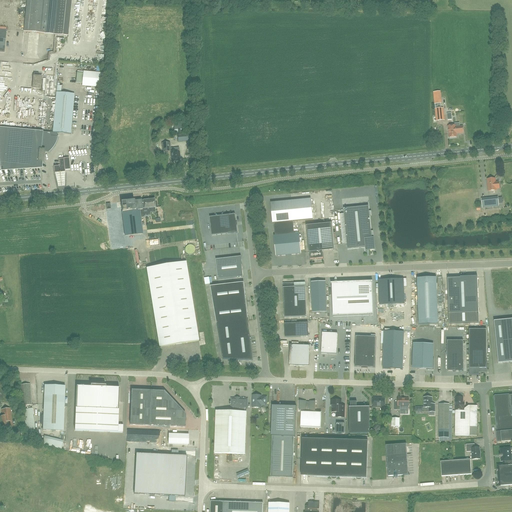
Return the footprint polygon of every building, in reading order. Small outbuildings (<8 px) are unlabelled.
[(54,34),(57,0),(26,0),(24,31),(54,34)] [(57,0),(54,34),(68,35),(71,0),(57,0)] [(82,86),(101,88),(102,73),(83,72),(83,74),(77,73),(76,83),(82,84),(82,86)] [(41,90),(42,77),(33,76),(32,89),(41,90)] [(56,93),(53,132),(57,133),(71,134),(71,129),(74,94),(61,93),(61,86),(57,86),(56,93)] [(436,121),(444,120),(443,108),(435,109),(436,121)] [(184,121),(173,122),(174,127),(177,127),(178,130),(184,129),(184,121)] [(455,126),(448,127),(449,138),(456,137),(456,134),(463,133),(462,126),(460,127),(459,127),(458,124),(455,124),(455,126)] [(52,133),(0,128),(0,167),(2,167),(2,169),(19,168),(24,167),(24,168),(40,167),(41,162),(42,162),(44,162),(45,151),(49,152),(48,152),(49,153),(50,152),(52,150),(53,148),(55,145),(56,143),(57,141),(58,138),(58,136),(58,137),(57,137),(57,133),(53,132),(52,133)] [(197,133),(177,135),(178,143),(189,142),(194,141),(194,138),(197,137),(197,133)] [(179,158),(180,158),(179,148),(170,148),(170,143),(162,143),(163,152),(171,152),(172,158),(173,158),(173,162),(179,162),(179,158)] [(70,171),(69,164),(69,158),(59,159),(60,166),(54,166),(54,173),(65,172),(65,170),(70,170),(70,171),(71,171),(70,171)] [(65,172),(54,173),(58,188),(64,187),(65,172)] [(496,189),(499,189),(498,182),(495,183),(495,179),(487,180),(488,191),(496,191),(496,189)] [(482,208),(498,206),(497,197),(481,199),(482,208)] [(147,204),(144,204),(145,211),(147,211),(147,209),(157,208),(156,203),(154,203),(154,199),(146,200),(147,204)] [(134,201),(121,203),(121,207),(125,236),(126,236),(141,234),(142,234),(142,229),(141,225),(140,217),(143,217),(143,216),(142,210),(142,209),(143,209),(143,211),(145,211),(144,204),(147,204),(146,200),(143,201),(141,201),(141,200),(134,201)] [(274,223),(275,236),(294,234),(293,221),(291,201),(271,203),(273,223),(274,223)] [(372,238),(371,237),(369,207),(344,209),(347,249),(365,247),(365,250),(374,249),(372,238)] [(235,215),(210,217),(212,236),(231,234),(237,233),(235,215)] [(323,258),(322,251),(322,250),(333,249),(333,250),(334,250),(332,224),(306,226),(309,253),(310,260),(314,259),(316,258),(317,259),(323,258)] [(299,234),(294,234),(275,236),(274,236),(276,256),(301,254),(299,234)] [(159,239),(150,240),(151,248),(159,247),(159,239)] [(216,260),(218,280),(243,277),(241,257),(216,260)] [(159,347),(198,341),(186,261),(146,268),(159,347)] [(479,323),(477,277),(475,277),(475,278),(462,278),(462,277),(460,277),(460,278),(447,279),(449,324),(479,323)] [(436,278),(436,279),(417,280),(417,278),(419,325),(438,324),(436,278)] [(403,279),(378,280),(379,305),(404,304),(404,286),(406,286),(406,279),(403,279)] [(311,282),(312,313),(326,312),(325,282),(324,282),(320,283),(320,282),(311,282)] [(332,284),(333,317),(373,315),(372,283),(372,282),(371,282),(359,283),(353,283),(349,283),(343,284),(332,284)] [(248,321),(244,283),(210,287),(223,360),(253,361),(250,334),(242,335),(241,322),(248,321)] [(305,287),(294,287),(294,285),(292,285),(291,285),(291,283),(283,284),(284,318),(307,317),(305,287)] [(511,319),(494,321),(498,363),(511,362),(511,319)] [(308,323),(284,324),(285,337),(308,336),(308,330),(308,323)] [(486,368),(486,330),(469,330),(469,368),(486,368)] [(384,331),(383,369),(390,369),(390,370),(395,370),(403,370),(404,332),(384,331)] [(337,334),(322,333),(321,353),(327,354),(336,354),(337,354),(337,349),(337,334)] [(367,367),(375,367),(376,337),(356,337),(355,367),(362,367),(362,368),(367,368),(367,367)] [(463,361),(463,341),(447,341),(447,371),(455,371),(463,371),(463,361)] [(433,344),(413,344),(412,369),(426,369),(426,370),(433,370),(434,359),(433,359),(433,344)] [(289,365),(294,365),(304,366),(309,366),(310,346),(290,345),(289,365)] [(22,405),(31,404),(29,384),(21,385),(22,405)] [(65,386),(45,385),(43,430),(63,431),(65,386)] [(96,387),(91,386),(91,387),(77,387),(75,431),(123,433),(123,425),(118,425),(119,388),(105,388),(106,386),(101,387),(100,390),(95,390),(96,387)] [(151,411),(151,393),(151,391),(131,390),(130,425),(150,426),(151,411)] [(151,391),(151,393),(151,411),(150,426),(185,427),(185,415),(164,391),(151,391)] [(252,395),(252,407),(260,408),(261,405),(266,405),(266,397),(261,397),(261,396),(252,395)] [(511,441),(511,395),(510,396),(498,397),(499,416),(499,417),(500,427),(498,427),(498,432),(496,432),(497,442),(511,441)] [(398,397),(397,401),(397,406),(394,406),(394,409),(399,410),(404,410),(408,410),(408,406),(408,398),(402,398),(402,397),(398,397)] [(373,398),(372,407),(384,407),(385,398),(373,398)] [(429,412),(429,416),(434,416),(434,412),(435,405),(432,405),(432,398),(424,398),(424,408),(416,408),(416,412),(429,412)] [(216,411),(214,453),(239,454),(240,424),(246,424),(246,412),(245,412),(245,408),(246,408),(246,400),(240,400),(235,399),(232,399),(232,408),(233,408),(233,411),(216,411)] [(463,410),(464,410),(464,402),(463,402),(463,399),(455,399),(455,410),(463,410)] [(336,417),(344,418),(345,405),(341,405),(341,400),(338,400),(337,401),(331,401),(331,405),(332,405),(332,412),(336,412),(336,417)] [(299,401),(299,411),(301,411),(301,412),(300,427),(321,428),(321,413),(312,412),(312,411),(315,412),(315,402),(310,403),(310,404),(306,404),(306,403),(299,401)] [(349,408),(349,433),(370,433),(370,407),(368,407),(368,408),(357,408),(357,402),(350,402),(350,408),(349,408)] [(439,430),(439,438),(449,439),(449,430),(449,411),(449,405),(439,405),(439,430)] [(271,436),(272,436),(271,477),(293,477),(294,437),(295,437),(295,427),(296,412),(296,407),(272,406),(271,436)] [(31,408),(22,409),(26,439),(35,438),(31,408)] [(10,430),(13,430),(10,409),(4,409),(4,416),(0,416),(0,422),(1,432),(10,431),(10,430)] [(477,411),(464,411),(455,411),(455,436),(470,437),(470,436),(477,436),(477,411)] [(399,418),(391,418),(391,426),(399,426),(399,418)] [(336,423),(336,433),(344,433),(344,423),(336,423)] [(372,429),(374,431),(375,432),(380,427),(377,424),(372,429)] [(169,434),(168,444),(188,445),(189,435),(169,434)] [(61,449),(63,443),(44,438),(42,444),(61,449)] [(368,441),(302,439),(301,476),(367,478),(368,441)] [(406,444),(386,445),(388,476),(394,476),(394,479),(398,478),(398,476),(408,475),(406,444)] [(472,460),(480,459),(479,448),(474,448),(474,444),(466,445),(466,452),(472,452),(472,460)] [(511,448),(510,449),(501,449),(502,461),(504,461),(504,466),(499,466),(501,486),(511,485),(511,448)] [(136,454),(134,494),(184,497),(186,456),(136,454)] [(441,476),(471,474),(470,460),(440,462),(441,476)] [(210,511),(262,511),(263,503),(211,501),(210,511)] [(317,511),(318,509),(319,509),(319,503),(308,502),(308,506),(306,506),(306,508),(305,508),(305,511),(317,511)] [(288,511),(289,503),(268,503),(268,511),(288,511)]
